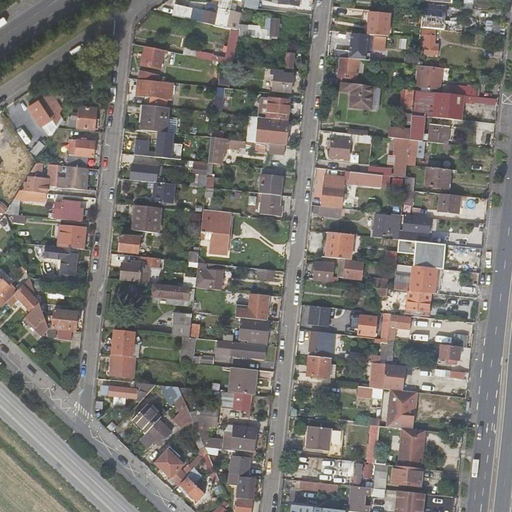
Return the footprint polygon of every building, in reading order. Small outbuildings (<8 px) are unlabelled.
[(433,0),(426,0),(425,20),(424,28),(431,29),(432,21),(435,0),(433,0)] [(232,29),(239,31),(241,21),(231,19),(233,11),(220,8),(219,14),(216,25),(232,29)] [(177,17),(205,23),(207,15),(179,9),(177,17)] [(207,15),(205,23),(216,25),(219,14),(207,11),(207,15)] [(370,34),(389,36),(390,27),(385,26),(387,15),(372,14),(370,34)] [(267,35),(276,36),(278,19),(262,16),(261,25),(269,26),(267,35)] [(431,29),(449,31),(449,22),(432,21),(431,29)] [(251,25),(243,23),(241,34),(245,35),(245,31),(249,32),(251,25)] [(239,31),(232,29),(226,56),(217,55),(216,60),(219,61),(233,64),(236,47),(238,37),(239,31)] [(424,53),(437,55),(438,46),(433,45),(435,31),(427,30),(426,35),(422,35),(421,44),(425,45),(424,53)] [(340,57),(342,57),(360,59),(364,59),(366,38),(351,36),(350,49),(345,49),(341,49),(340,57)] [(169,51),(147,46),(145,54),(144,59),(143,66),(161,70),(165,53),(169,54),(169,51)] [(293,68),(295,53),(287,52),(285,67),(293,68)] [(360,59),(342,57),(341,67),(340,72),(340,76),(358,78),(358,72),(360,59)] [(89,65),(89,73),(96,74),(97,66),(89,65)] [(428,77),(435,78),(436,70),(419,68),(417,86),(427,87),(428,77)] [(140,79),(159,81),(160,76),(142,72),(140,79)] [(96,74),(89,73),(82,73),(81,83),(87,83),(87,88),(83,87),(82,93),(86,94),(85,98),(95,99),(98,74),(96,74)] [(273,90),(290,92),(291,85),(295,85),(296,75),(275,73),(273,90)] [(368,85),(374,85),(385,86),(386,79),(368,77),(368,85)] [(153,105),(169,107),(170,99),(162,98),(164,82),(159,81),(140,79),(139,84),(139,90),(138,96),(154,97),(153,105)] [(365,91),(366,85),(342,82),(342,88),(351,89),(350,97),(349,106),(358,106),(359,91),(365,91)] [(368,85),(366,85),(365,91),(359,91),(358,106),(372,108),(374,85),(368,85)] [(226,89),(216,88),(214,112),(223,113),(224,96),(226,96),(226,89)] [(413,107),(415,90),(403,88),(402,105),(413,107)] [(52,91),(48,94),(53,101),(57,98),(52,91)] [(433,117),(462,120),(465,95),(436,92),(433,117)] [(40,99),(53,118),(59,127),(64,117),(63,116),(63,108),(57,98),(53,101),(48,94),(40,99)] [(270,118),(287,120),(289,100),(261,97),(259,117),(270,118)] [(53,118),(40,99),(29,107),(43,126),(53,118)] [(79,127),(99,129),(100,119),(96,119),(97,107),(81,105),(79,127)] [(153,105),(147,105),(145,130),(152,130),(170,132),(173,107),(169,107),(153,105)] [(425,116),(412,114),(410,130),(410,139),(417,140),(418,123),(424,123),(425,116)] [(284,144),(285,144),(287,120),(270,118),(259,117),(258,117),(256,141),(272,143),(284,144)] [(430,141),(448,143),(449,126),(431,124),(430,141)] [(410,139),(410,130),(392,128),(391,137),(405,138),(410,139)] [(363,134),(345,132),(333,131),(332,141),(330,140),(329,147),(332,147),(331,157),(349,159),(351,139),(363,141),(363,134)] [(211,137),(208,162),(214,162),(218,163),(219,149),(222,147),(232,148),(235,145),(239,146),(239,140),(221,138),(211,137)] [(155,156),(155,150),(150,149),(151,140),(136,139),(135,155),(155,156)] [(407,165),(415,165),(417,145),(421,145),(422,140),(417,140),(410,139),(409,142),(407,165)] [(69,166),(88,167),(89,167),(89,157),(94,157),(95,142),(71,140),(69,166)] [(406,173),(407,165),(409,142),(400,141),(399,146),(398,155),(398,163),(396,163),(395,172),(406,173)] [(284,144),(272,143),(271,152),(283,153),(284,144)] [(214,162),(208,162),(208,166),(207,173),(206,183),(206,187),(215,188),(215,180),(220,180),(220,178),(213,177),(214,162)] [(37,163),(31,172),(42,173),(43,164),(37,163)] [(69,166),(49,164),(48,175),(51,175),(51,179),(30,177),(30,183),(27,183),(26,191),(47,193),(48,185),(86,188),(88,167),(69,166)] [(207,173),(208,166),(193,164),(193,172),(200,172),(207,173)] [(144,180),(150,181),(160,182),(161,167),(134,165),(133,170),(135,170),(135,178),(144,179),(144,180)] [(374,173),(381,174),(382,166),(370,165),(369,173),(374,173)] [(448,169),(426,166),(424,186),(446,188),(448,169)] [(189,183),(190,167),(178,167),(178,183),(189,183)] [(283,170),(262,167),(259,192),(262,192),(280,194),(281,194),(283,170)] [(369,173),(349,171),(348,182),(380,185),(381,174),(374,173),(369,173)] [(206,183),(207,173),(200,172),(199,183),(206,183)] [(341,205),(343,181),(344,176),(326,174),(323,203),(341,205)] [(404,189),(413,190),(414,178),(405,177),(404,189)] [(160,182),(150,181),(150,188),(157,189),(156,200),(173,202),(175,183),(160,182)] [(47,193),(26,191),(20,190),(20,192),(19,199),(22,199),(22,198),(46,200),(47,193)] [(280,194),(262,192),(260,213),(281,215),(282,206),(279,206),(280,194)] [(460,195),(441,193),(439,212),(458,214),(460,195)] [(80,201),(64,200),(64,202),(56,201),(54,218),(58,218),(62,219),(82,221),(83,208),(79,208),(80,201)] [(14,211),(23,212),(24,204),(21,204),(21,205),(14,205),(14,211)] [(12,205),(7,214),(23,215),(23,212),(14,211),(14,205),(12,205)] [(134,230),(159,233),(162,208),(137,205),(134,230)] [(320,214),(333,215),(334,207),(321,206),(320,214)] [(232,211),(204,208),(204,209),(204,213),(203,217),(202,227),(215,228),(214,233),(213,232),(211,253),(228,254),(232,211)] [(374,236),(382,237),(383,230),(393,231),(392,238),(399,239),(400,233),(402,213),(392,212),(392,214),(376,213),(374,229),(374,236)] [(410,234),(400,233),(399,239),(414,240),(427,241),(429,231),(430,216),(412,214),(411,217),(407,217),(406,229),(410,229),(410,234)] [(327,256),(350,258),(353,234),(330,231),(329,239),(327,256)] [(75,240),(86,241),(87,234),(75,233),(75,240)] [(121,250),(140,251),(141,237),(122,235),(121,250)] [(75,240),(74,247),(80,248),(85,248),(86,241),(75,240)] [(423,264),(425,242),(409,241),(408,256),(399,255),(399,260),(417,261),(417,264),(423,264)] [(29,244),(21,247),(26,258),(33,256),(31,250),(36,248),(35,245),(30,247),(29,244)] [(74,247),(47,245),(46,257),(63,259),(62,272),(77,273),(80,248),(74,247)] [(386,247),(378,246),(377,253),(385,254),(386,247)] [(439,247),(426,246),(424,262),(438,263),(439,247)] [(199,262),(200,253),(191,253),(190,261),(199,262)] [(124,262),(122,277),(141,279),(142,266),(155,267),(156,258),(143,256),(142,264),(139,263),(139,261),(134,261),(134,263),(124,262)] [(343,276),(345,260),(338,259),(336,275),(343,276)] [(361,261),(345,260),(343,276),(360,278),(361,261)] [(313,279),(334,282),(335,275),(330,274),(331,263),(315,262),(314,266),(314,272),(313,279)] [(196,287),(221,290),(223,271),(206,269),(206,264),(200,263),(199,269),(198,269),(198,276),(196,287)] [(430,292),(432,292),(432,286),(436,287),(438,268),(412,265),(410,290),(430,292)] [(273,270),(259,268),(258,277),(273,278),(273,270)] [(10,285),(0,275),(0,303),(3,306),(9,300),(10,299),(17,292),(10,285)] [(379,287),(385,287),(386,277),(373,276),(372,286),(379,287)] [(43,278),(31,277),(35,288),(36,290),(42,291),(42,285),(43,278)] [(71,281),(43,278),(42,285),(70,288),(71,283),(71,281)] [(71,283),(70,288),(70,294),(77,294),(78,283),(71,283)] [(195,299),(196,289),(155,284),(154,295),(195,299)] [(30,314),(41,302),(23,285),(17,292),(10,299),(9,300),(14,304),(22,296),(28,302),(27,303),(31,307),(27,311),(30,314)] [(388,287),(385,287),(379,287),(378,294),(379,294),(387,295),(388,287)] [(410,290),(409,290),(407,308),(428,310),(430,292),(410,290)] [(268,295),(251,293),(249,318),(251,318),(262,319),(265,320),(268,295)] [(43,336),(51,329),(41,302),(30,314),(27,316),(33,322),(36,325),(42,331),(40,333),(43,336)] [(312,323),(330,325),(332,307),(313,305),(312,323)] [(76,329),(78,311),(56,309),(54,327),(76,329)] [(173,335),(191,337),(193,313),(176,311),(173,335)] [(360,321),(359,327),(358,332),(375,334),(377,316),(360,315),(360,321)] [(262,319),(251,318),(249,339),(267,341),(269,323),(261,322),(262,319)] [(381,337),(388,337),(390,324),(383,323),(381,337)] [(136,331),(117,329),(114,353),(133,355),(136,331)] [(326,331),(312,329),(309,349),(324,350),(326,331)] [(76,331),(62,330),(61,338),(75,339),(76,331)] [(247,355),(261,357),(262,346),(232,343),(231,347),(228,347),(228,353),(240,354),(240,357),(246,358),(247,355)] [(460,345),(442,343),(440,357),(447,357),(446,361),(456,362),(456,358),(459,358),(460,345)] [(344,358),(360,360),(361,353),(345,351),(344,358)] [(135,355),(133,355),(114,353),(112,373),(133,375),(135,355)] [(330,356),(309,354),(307,374),(316,375),(321,376),(334,377),(335,365),(329,365),(330,356)] [(385,370),(386,362),(374,361),(373,378),(375,378),(375,386),(383,387),(385,372),(385,370)] [(393,388),(398,389),(400,364),(391,363),(390,372),(385,372),(383,387),(393,388)] [(232,391),(257,394),(260,369),(235,366),(232,391)] [(140,401),(157,383),(139,381),(139,387),(112,384),(111,393),(118,394),(117,396),(121,397),(121,394),(137,396),(140,401)] [(398,389),(393,388),(389,426),(415,429),(419,391),(398,389)] [(148,429),(159,417),(161,416),(147,403),(134,417),(148,429)] [(183,426),(193,416),(186,409),(176,419),(183,426)] [(192,414),(194,418),(196,422),(203,420),(201,412),(191,411),(192,414)] [(159,417),(148,429),(161,442),(173,429),(159,417)] [(194,467),(205,455),(208,451),(206,445),(197,425),(196,422),(194,418),(189,424),(201,450),(200,453),(190,463),(194,467)] [(197,425),(206,445),(209,445),(203,420),(196,422),(197,425)] [(255,426),(245,425),(242,447),(252,448),(255,426)] [(334,427),(312,425),(309,447),(332,449),(334,427)] [(389,426),(379,425),(378,433),(377,440),(383,441),(382,456),(398,458),(398,464),(421,466),(424,430),(415,429),(389,426)] [(368,461),(375,461),(376,457),(376,449),(369,449),(368,461)] [(208,451),(205,455),(222,495),(228,493),(219,475),(217,469),(208,451)] [(162,453),(155,460),(172,476),(178,469),(172,463),(175,460),(167,454),(165,456),(162,453)] [(232,471),(247,472),(249,473),(251,454),(241,453),(241,456),(234,455),(232,471)] [(385,462),(375,461),(374,471),(384,472),(385,462)] [(398,464),(394,463),(393,480),(419,483),(421,466),(398,464)] [(180,482),(188,473),(182,468),(174,477),(180,482)] [(248,497),(252,474),(253,473),(249,473),(247,472),(246,484),(244,484),(243,490),(245,490),(244,496),(248,497)] [(205,492),(195,483),(188,477),(181,484),(198,500),(205,492)] [(351,497),(371,502),(373,487),(352,485),(351,497)] [(398,509),(409,511),(424,511),(427,493),(400,490),(398,509)] [(247,508),(248,498),(239,497),(238,507),(247,508)] [(349,511),(355,511),(369,511),(370,506),(350,501),(349,511)] [(259,511),(261,503),(250,502),(248,511),(259,511)] [(224,511),(228,508),(222,503),(213,511),(224,511)]
